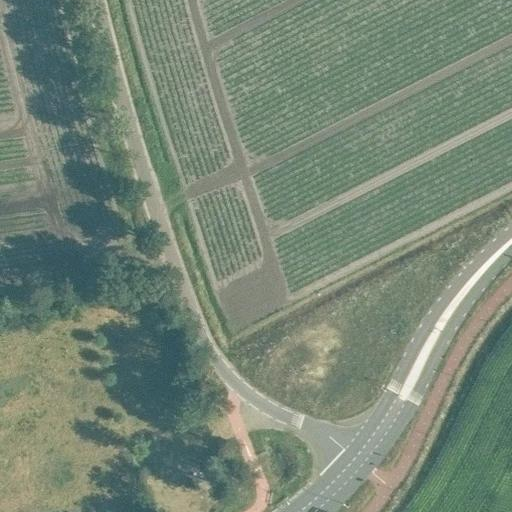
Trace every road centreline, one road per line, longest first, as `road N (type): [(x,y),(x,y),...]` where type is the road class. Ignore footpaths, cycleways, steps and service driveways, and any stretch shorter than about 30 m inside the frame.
road 1 (unclassified): [(352,452),(254,398),(219,368),(203,341),(91,0)]
road 2 (tertiary): [(365,467),(415,398),(462,295)]
road 3 (tertiary): [(462,295),(425,327),(352,452)]
